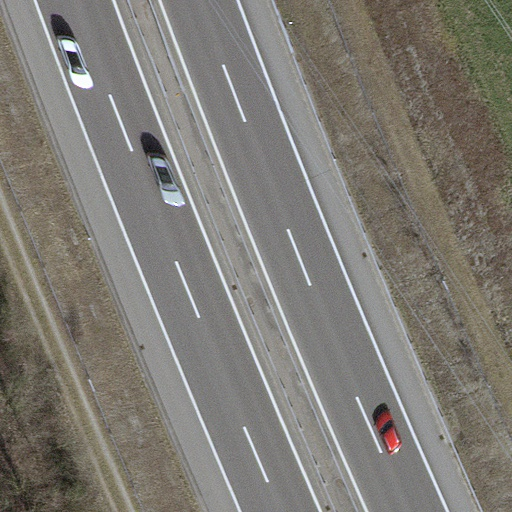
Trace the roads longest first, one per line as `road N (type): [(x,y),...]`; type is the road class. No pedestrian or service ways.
road 1 (motorway): [(408,511),(317,304),(200,0)]
road 2 (motorway): [(73,0),(278,511)]
road 3 (track): [(511,329),(377,0)]
road 4 (track): [(129,511),(0,205)]
